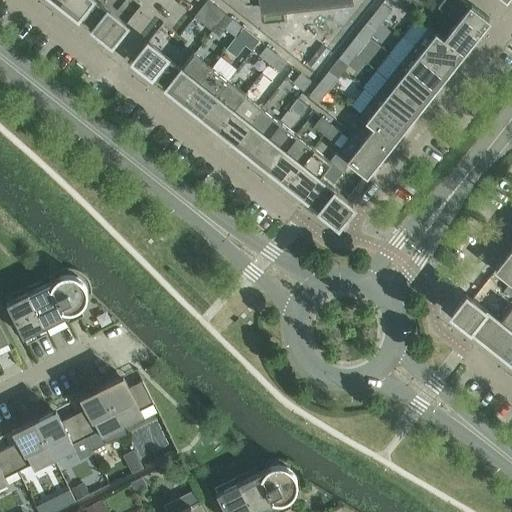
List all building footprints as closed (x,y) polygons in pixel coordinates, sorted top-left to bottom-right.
[(61,0),(60,2),(77,16),(89,0),(61,0)] [(89,0),(77,16),(111,43),(126,25),(94,0),(89,0)] [(207,0),(194,17),(212,31),(226,14),(207,0)] [(240,0),(246,5),(262,3),(263,11),(350,1),(350,0),(240,0)] [(391,0),(405,10),(412,0),(391,0)] [(463,0),(443,0),(438,7),(437,7),(457,22),(444,39),(443,40),(461,55),(489,20),(463,0)] [(382,3),(374,13),(384,21),(392,11),(382,3)] [(384,21),(374,13),(366,24),(376,31),(384,21)] [(225,29),(236,37),(243,28),(233,20),(225,29)] [(428,27),(414,45),(448,72),(461,55),(443,40),(444,39),(428,27)] [(243,28),(236,37),(246,45),(253,36),(243,28)] [(355,37),(347,48),(357,55),(365,45),(355,37)] [(182,69),(181,69),(148,42),(133,60),(168,88),(182,69)] [(298,44),(290,54),(315,74),(323,65),(298,44)] [(414,45),(401,62),(434,89),(448,72),(414,45)] [(259,56),(269,64),(277,55),(267,47),(259,56)] [(357,55),(347,48),(339,58),(349,65),(357,55)] [(182,69),(168,88),(185,101),(211,68),(193,53),(181,69),(182,69)] [(277,55),(269,64),(280,72),(287,63),(277,55)] [(401,62),(387,79),(421,106),(434,89),(401,62)] [(211,68),(185,101),(202,115),(228,81),(211,68)] [(328,71),(320,82),(330,89),(338,79),(328,71)] [(311,82),(301,74),(293,83),(304,91),(311,82)] [(387,79),(374,96),(407,123),(421,106),(387,79)] [(228,81),(202,115),(219,128),(245,94),(228,81)] [(330,89),(320,82),(312,92),(322,99),(330,89)] [(245,94),(219,128),(236,142),(262,108),(245,94)] [(359,114),(375,126),(376,125),(394,140),(407,123),(374,96),(359,114)] [(297,99),(290,108),(300,116),(308,107),(297,99)] [(262,108),(236,142),(253,155),(279,121),(262,108)] [(314,127),(324,135),(331,125),(321,117),(314,127)] [(279,121),(253,155),(270,169),(296,135),(279,121)] [(331,125),(324,135),(334,143),(342,134),(331,125)] [(348,160),(351,162),(367,175),(394,140),(376,125),(375,126),(348,160)] [(296,135),(270,169),(286,182),(313,148),(296,135)] [(313,148),(286,182),(303,195),(318,177),(319,178),(331,163),(313,148)] [(337,151),(330,161),(343,172),(351,162),(348,160),(337,151)] [(318,177),(303,195),(338,223),(353,204),(319,178),(318,177)] [(511,248),(496,269),(511,282),(511,248)] [(60,275),(48,281),(68,321),(81,314),(78,309),(80,307),(82,306),(83,305),(84,303),(85,302),(86,299),(87,297),(87,295),(88,293),(88,292),(87,290),(87,288),(86,286),(86,285),(85,283),(83,281),(82,279),(81,278),(78,276),(75,275),(73,274),(69,274),(65,274),(64,274),(60,276),(60,275)] [(48,281),(28,291),(47,331),(68,321),(48,281)] [(28,291),(7,302),(6,302),(26,341),(47,331),(28,291)] [(501,322),(500,321),(472,299),(466,294),(451,313),(486,340),(501,322)] [(501,322),(486,340),(503,354),(511,342),(511,310),(510,308),(500,321),(501,322)] [(0,325),(0,347),(9,343),(0,325)] [(511,342),(503,354),(511,360),(511,342)] [(123,376),(103,386),(122,425),(141,415),(142,416),(143,416),(140,410),(154,403),(143,380),(129,387),(123,376)] [(88,408),(75,414),(89,443),(89,442),(86,437),(99,430),(102,436),(103,436),(103,434),(122,425),(103,386),(82,396),(88,408)] [(56,409),(35,420),(55,458),(74,449),(74,450),(76,449),(73,443),(85,437),(88,443),(89,443),(75,414),(62,421),(56,409)] [(21,441),(7,448),(21,476),(22,476),(19,470),(32,464),(35,470),(36,469),(35,468),(55,458),(35,420),(15,430),(21,441)] [(0,485),(6,482),(7,483),(8,483),(5,477),(18,471),(21,476),(7,448),(0,451),(0,485)] [(270,466),(258,472),(278,511),(291,505),(288,499),(289,498),(292,496),(293,495),(294,493),(295,491),(296,489),(297,487),(297,484),(297,483),(297,481),(297,479),(297,478),(296,476),(296,475),(295,473),(293,471),(291,468),(288,467),(287,466),(285,465),(283,465),(281,464),(279,464),(276,464),(274,465),(272,465),(270,466)] [(258,472),(238,482),(252,511),(275,511),(278,511),(258,472)] [(142,477),(131,482),(136,493),(147,487),(142,477)] [(252,511),(238,482),(216,492),(225,511),(252,511)] [(85,484),(73,490),(77,499),(89,493),(85,484)] [(101,498),(83,507),(85,511),(105,511),(107,511),(101,498)] [(207,511),(202,500),(201,500),(176,511),(207,511)] [(53,511),(48,501),(36,506),(38,511),(53,511)]
